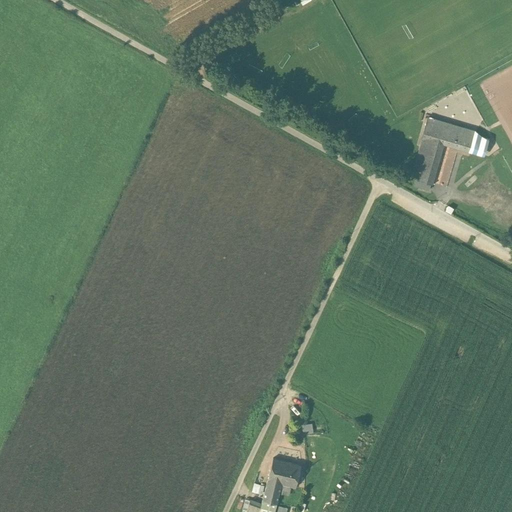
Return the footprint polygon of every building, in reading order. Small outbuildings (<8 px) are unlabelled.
[(428,130),(424,128),(422,138),(423,139),(411,179),(414,179),(412,186),(428,190),(430,184),(434,185),(434,184),(426,181),(434,153),(437,154),(439,144),(463,150),(468,134),(430,124),(428,130)] [(301,424),(302,433),(313,432),(312,423),(301,424)] [(285,462),(271,459),(263,501),(276,504),(280,485),(285,462)] [(300,465),(285,462),(280,485),(296,488),(300,465)] [(260,493),(263,484),(255,482),(253,491),(260,493)] [(258,511),(260,506),(249,503),(246,511),(258,511)]
